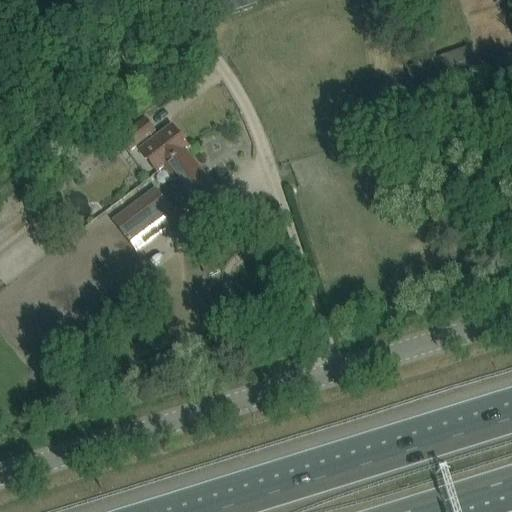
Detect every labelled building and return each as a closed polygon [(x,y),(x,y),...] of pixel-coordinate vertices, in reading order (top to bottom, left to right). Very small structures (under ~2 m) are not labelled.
[(253,0),(238,0),(242,11),(256,6),(253,0)] [(120,139),(130,153),(157,134),(147,120),(120,139)] [(158,175),(186,152),(189,150),(172,127),(140,151),(158,175)] [(186,152),(158,175),(165,171),(176,185),(170,190),(187,213),(216,191),(186,152)] [(148,223),(168,208),(155,191),(114,223),(126,240),(148,223)] [(168,208),(148,223),(159,237),(179,222),(168,208)]
